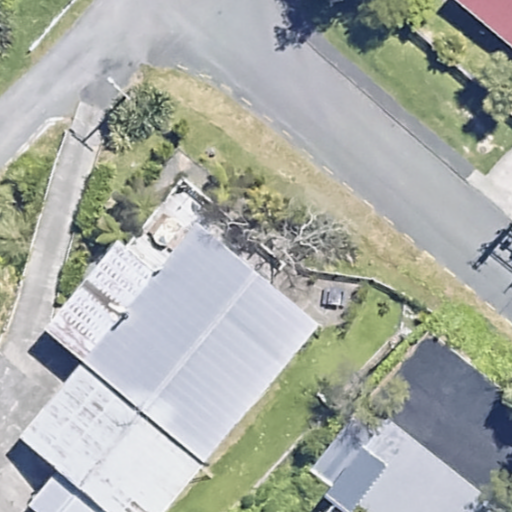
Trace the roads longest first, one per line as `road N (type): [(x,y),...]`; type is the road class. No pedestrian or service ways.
road 1 (residential): [(164,0),(511,303)]
road 2 (residential): [(0,151),(120,0)]
